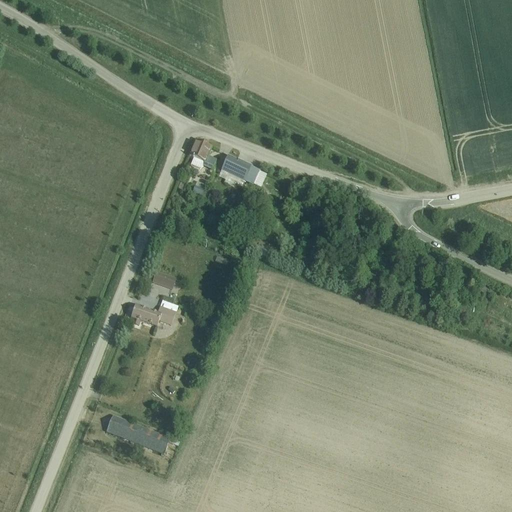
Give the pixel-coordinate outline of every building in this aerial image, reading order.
[(196,143),(190,157),(194,159),(191,167),(201,171),(202,168),(212,172),(216,161),(207,157),(210,149),(196,143)] [(221,172),(236,179),(234,184),(241,187),(243,182),(252,186),(258,171),(227,157),(221,172)] [(181,183),(187,185),(191,177),(185,175),(181,183)] [(195,187),(192,194),(208,201),(211,194),(205,192),(207,187),(197,183),(195,187)] [(277,215),(271,213),(267,222),(274,224),(277,215)] [(285,242),(293,246),(299,232),(291,228),(285,242)] [(157,274),(154,283),(173,291),(176,281),(157,274)] [(131,318),(156,328),(159,322),(167,325),(171,313),(160,308),(157,315),(135,306),(131,318)] [(163,455),(168,443),(177,447),(181,438),(175,436),(173,441),(114,418),(107,433),(163,455)]
